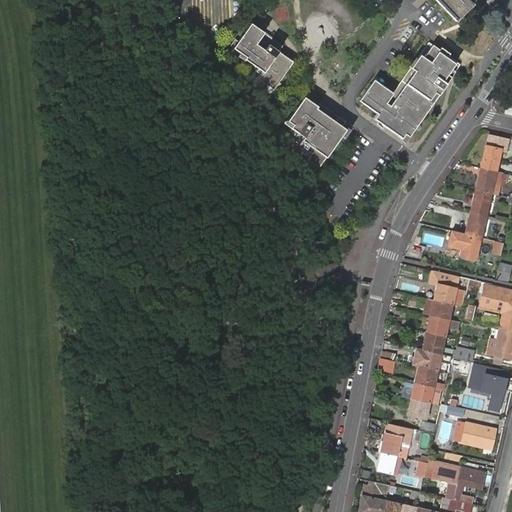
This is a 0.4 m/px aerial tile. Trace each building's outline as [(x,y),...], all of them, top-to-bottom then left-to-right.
[(475,5),(469,0),(436,0),(457,22),(475,5)] [(276,51),(280,46),(249,22),(231,46),(241,54),(244,56),(242,58),(255,68),(261,71),(259,74),(255,78),(270,89),(291,62),(276,51)] [(373,81),(358,101),(376,114),(373,119),(404,142),(459,66),(428,44),(392,94),(373,81)] [(346,130),(342,127),(346,122),(326,107),(320,103),(318,106),(305,96),(287,120),(293,124),(290,127),(298,132),(303,136),(298,143),(311,152),(306,159),(317,167),(346,130)] [(298,143),(303,136),(298,132),(293,139),(298,143)] [(485,145),(479,167),(494,171),(500,149),(485,145)] [(494,171),(479,167),(474,189),(489,192),(496,194),(501,172),(494,171)] [(484,214),(489,192),(474,189),(469,210),(484,214)] [(479,236),(484,214),(469,210),(464,233),(479,236)] [(473,258),(479,236),(464,233),(458,254),(473,258)] [(483,253),(499,255),(502,241),(486,239),(483,253)] [(499,262),(496,277),(508,280),(511,265),(499,262)] [(477,290),(478,281),(467,280),(466,289),(477,290)] [(432,300),(450,304),(454,289),(435,284),(432,300)] [(504,314),(501,328),(511,330),(511,291),(485,285),(479,308),(504,314)] [(447,319),(450,304),(432,300),(428,315),(447,319)] [(463,319),(470,320),(472,306),(465,304),(463,319)] [(443,336),(447,319),(428,315),(425,331),(443,336)] [(511,352),(511,330),(501,328),(498,341),(494,356),(510,359),(511,352)] [(439,353),(443,336),(425,331),(421,349),(439,353)] [(494,356),(498,341),(490,340),(487,354),(494,356)] [(471,361),(474,350),(453,345),(451,354),(450,356),(471,361)] [(435,371),(439,353),(421,349),(416,366),(435,371)] [(393,361),(395,355),(385,352),(384,359),(393,361)] [(467,375),(471,364),(450,359),(448,368),(447,370),(467,375)] [(431,387),(435,371),(416,366),(413,383),(431,387)] [(504,387),(477,380),(473,398),(500,405),(504,387)] [(430,391),(431,387),(413,383),(409,398),(427,402),(434,404),(437,393),(430,391)] [(423,418),(427,402),(409,398),(406,414),(423,418)] [(460,417),(462,409),(446,406),(444,414),(460,417)] [(412,428),(387,422),(381,452),(395,456),(398,441),(409,444),(412,428)] [(462,444),(467,425),(459,423),(454,441),(462,444)] [(494,431),(467,425),(462,444),(490,450),(494,431)] [(391,473),(395,456),(381,452),(377,470),(391,473)] [(462,468),(427,460),(426,463),(423,473),(458,482),(462,468)] [(458,482),(454,500),(473,505),(474,498),(461,495),(464,483),(481,487),(485,473),(462,468),(458,482)] [(369,511),(384,511),(387,501),(380,500),(382,492),(389,494),(391,486),(380,483),(372,481),(371,487),(367,486),(364,496),(372,498),(369,511)] [(454,500),(451,500),(447,511),(471,511),(473,505),(454,500)] [(400,511),(402,505),(387,501),(384,511),(400,511)]
